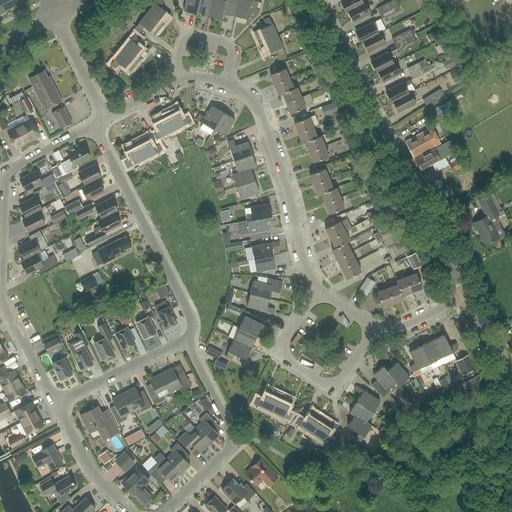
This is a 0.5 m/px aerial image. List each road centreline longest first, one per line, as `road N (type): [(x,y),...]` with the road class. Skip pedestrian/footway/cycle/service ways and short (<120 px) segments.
road 1 (residential): [(55,404),(1,301),(4,181),(14,167),(93,126)]
road 2 (tertiary): [(466,296),(318,0)]
road 3 (residential): [(184,341),(190,319),(93,126)]
road 4 (residential): [(318,288),(304,265),(263,120),(241,91),(225,85)]
road 5 (residential): [(318,288),(279,346),(282,357),(325,387),(338,384),(372,325)]
road 6 (residential): [(184,341),(235,442),(164,511)]
road 7 (residential): [(55,404),(184,341)]
road 8 (residential): [(225,85),(231,47),(191,34),(176,58),(182,81)]
road 9 (residential): [(126,511),(91,473),(55,404)]
